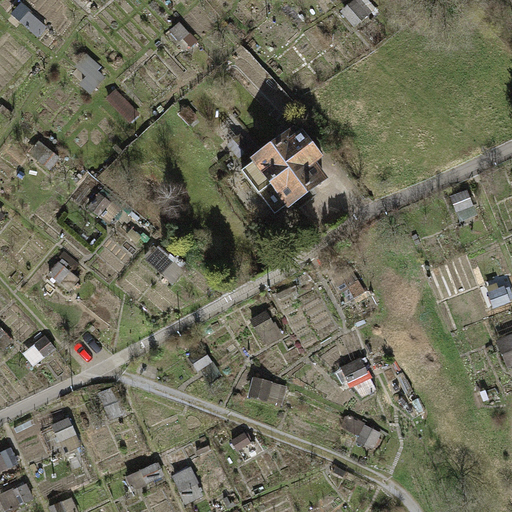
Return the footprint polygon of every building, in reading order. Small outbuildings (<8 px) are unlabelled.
[(290,134),(243,170),(277,213),(323,178),(310,161),(318,156),(301,135),(295,140),(290,134)] [(488,296),(495,313),(511,305),(511,304),(506,289),(488,296)] [(511,337),(498,341),(506,371),(511,370),(511,337)] [(48,338),(26,355),(36,368),(58,351),(48,338)] [(356,397),(374,393),(367,362),(349,366),(356,397)] [(274,385),(255,381),(250,401),(270,406),(274,385)] [(350,431),(367,443),(374,432),(357,420),(350,431)] [(12,450),(1,456),(10,472),(20,467),(12,450)] [(28,485),(0,498),(0,501),(5,511),(17,511),(36,503),(28,485)]
